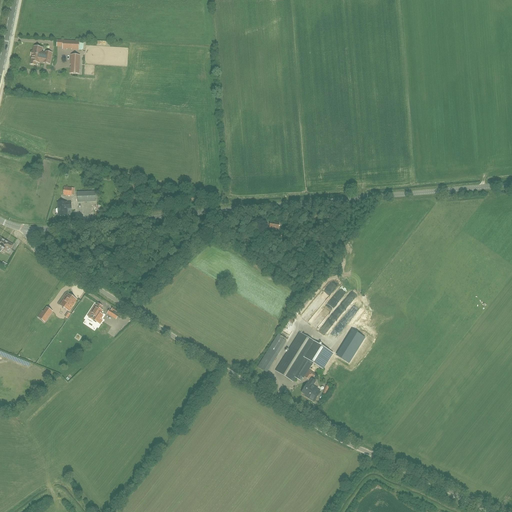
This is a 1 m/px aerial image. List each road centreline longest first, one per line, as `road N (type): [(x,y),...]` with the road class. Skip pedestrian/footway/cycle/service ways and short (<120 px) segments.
road 1 (unclassified): [(489,511),(285,408),(36,250),(27,229)]
road 2 (tertiary): [(27,229),(511,183)]
